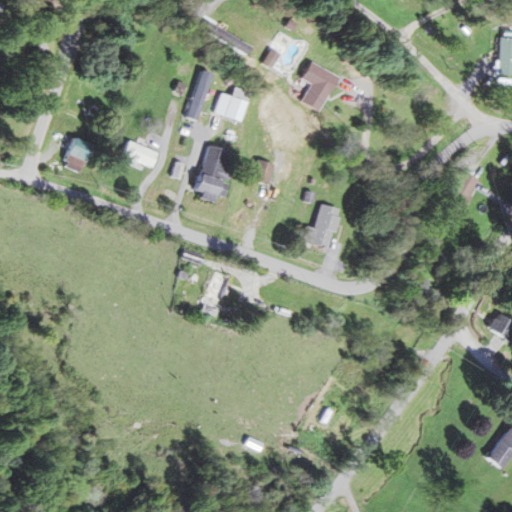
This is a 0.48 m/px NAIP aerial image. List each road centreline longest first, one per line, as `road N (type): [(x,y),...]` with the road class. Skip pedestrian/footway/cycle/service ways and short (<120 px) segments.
road 1 (residential): [(0,172),(355,288),(389,269),(438,161),(492,121),(511,125)]
road 2 (residential): [(313,511),(437,352),(511,227)]
road 3 (residential): [(492,121),(349,0)]
